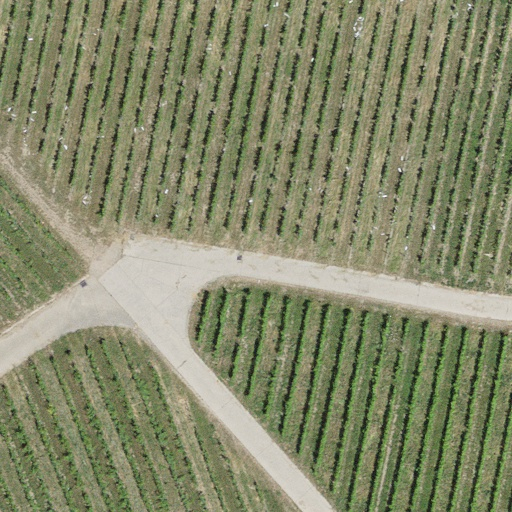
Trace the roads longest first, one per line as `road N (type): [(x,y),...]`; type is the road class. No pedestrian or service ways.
road 1 (track): [(317,511),(118,286),(0,359)]
road 2 (track): [(511,310),(180,254),(118,286)]
